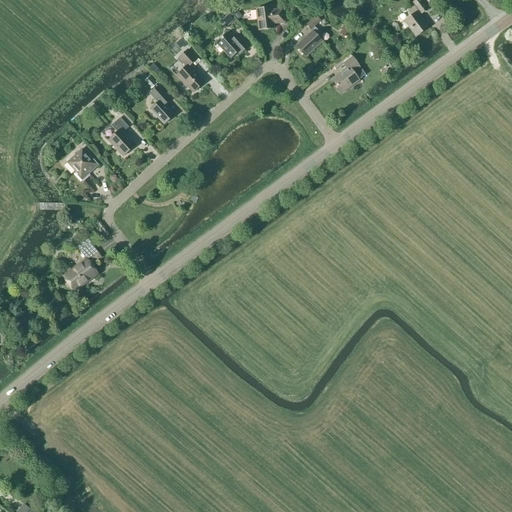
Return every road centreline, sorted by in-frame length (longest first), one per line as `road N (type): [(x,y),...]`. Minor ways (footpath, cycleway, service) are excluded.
road 1 (residential): [(339,146),(277,70),(262,74),(109,212),(106,225),(151,286)]
road 2 (tertiary): [(151,286),(339,146)]
road 3 (tertiary): [(339,146),(503,23)]
road 4 (tertiary): [(0,404),(151,286)]
